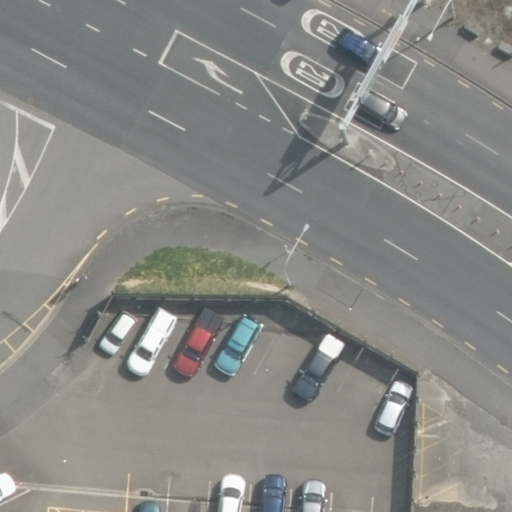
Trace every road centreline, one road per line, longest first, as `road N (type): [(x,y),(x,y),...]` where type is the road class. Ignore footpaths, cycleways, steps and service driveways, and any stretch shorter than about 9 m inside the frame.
road 1 (unclassified): [(511,313),(298,181),(0,21)]
road 2 (unclassified): [(236,0),(511,160)]
